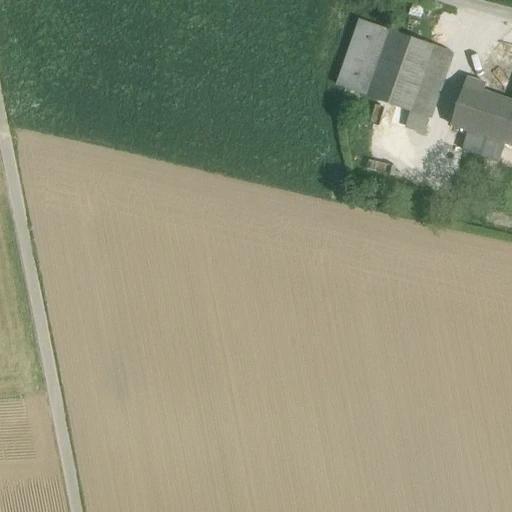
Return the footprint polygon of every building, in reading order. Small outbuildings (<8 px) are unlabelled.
[(391,31),(361,20),(338,85),(369,96),(391,31)] [(435,46),(391,31),(369,96),(412,111),(413,111),(435,46)] [(435,46),(413,111),(431,118),(453,52),(435,46)] [(487,83),(468,77),(452,125),(470,131),(505,143),(511,123),(511,100),(484,91),(487,83)] [(413,111),(412,111),(406,126),(426,133),(431,118),(413,111)] [(505,143),(470,131),(463,150),(499,162),(505,143)] [(446,153),(445,155),(446,158),(447,159),(449,161),(451,161),(453,160),(455,159),(456,157),(457,155),(456,153),(455,151),(453,150),(451,150),(449,150),(447,151),(446,153)] [(437,162),(437,164),(437,166),(439,168),(441,169),(443,170),(445,169),(447,168),(448,166),(448,164),(448,162),(447,160),(445,159),(443,159),(440,159),(439,160),(437,162)]
